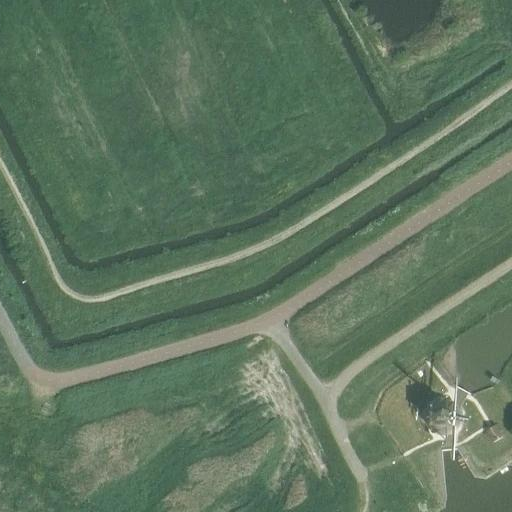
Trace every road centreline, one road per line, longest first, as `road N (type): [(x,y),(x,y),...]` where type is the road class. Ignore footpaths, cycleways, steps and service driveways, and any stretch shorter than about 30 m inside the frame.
road 1 (unknown): [(0,160),(62,288),(94,304),(270,245),(511,87)]
road 2 (track): [(511,264),(323,399)]
